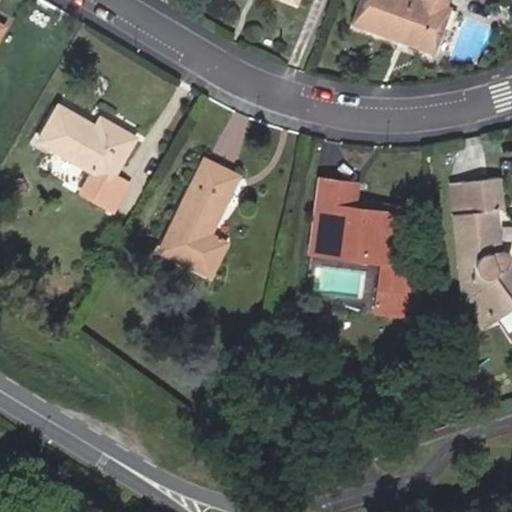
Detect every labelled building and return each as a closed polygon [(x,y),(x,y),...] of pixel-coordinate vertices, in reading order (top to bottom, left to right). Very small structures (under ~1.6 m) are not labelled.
[(444,0),(357,0),(350,23),(431,55),(450,9),(443,6),(444,0)] [(41,146),(88,174),(77,193),(111,213),(127,185),(116,180),(137,143),(102,121),(95,134),(59,112),(41,146)] [(209,162),(162,253),(203,276),(221,243),(200,233),(231,173),(209,162)] [(500,214),(510,213),(505,179),(467,183),(471,219),(458,220),(472,309),(477,317),(491,307),(504,328),(511,323),(511,255),(509,254),(507,254),(506,255),(500,214)] [(471,219),(467,183),(448,185),(451,221),(458,220),(471,219)] [(411,219),(352,209),(355,190),(317,184),(305,253),(379,267),(372,316),(412,322),(417,289),(400,285),(411,219)] [(511,216),(510,213),(500,214),(506,255),(507,254),(509,254),(511,255),(511,216)] [(491,336),(504,328),(491,307),(477,317),(491,336)]
